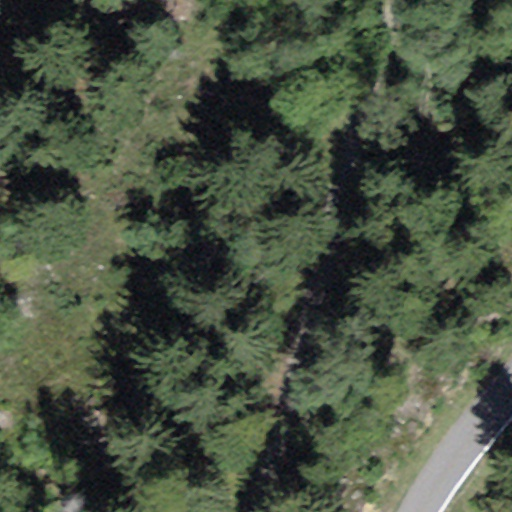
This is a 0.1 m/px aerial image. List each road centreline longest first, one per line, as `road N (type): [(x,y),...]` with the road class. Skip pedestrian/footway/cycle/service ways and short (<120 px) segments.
road 1 (track): [(318,511),(339,480),(430,0)]
road 2 (unclassified): [(511,387),(417,511)]
